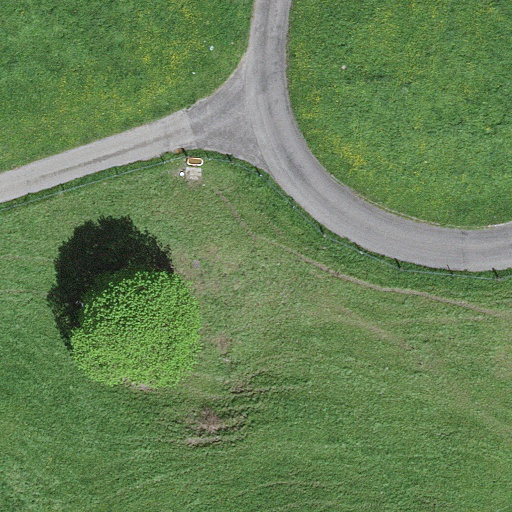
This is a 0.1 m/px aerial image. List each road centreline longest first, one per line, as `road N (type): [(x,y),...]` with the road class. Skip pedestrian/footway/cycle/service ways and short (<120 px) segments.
road 1 (motorway): [(142,0),(511,511)]
road 2 (unclassified): [(511,246),(470,254),(371,241),(290,179),(262,103)]
road 3 (track): [(262,103),(0,188)]
